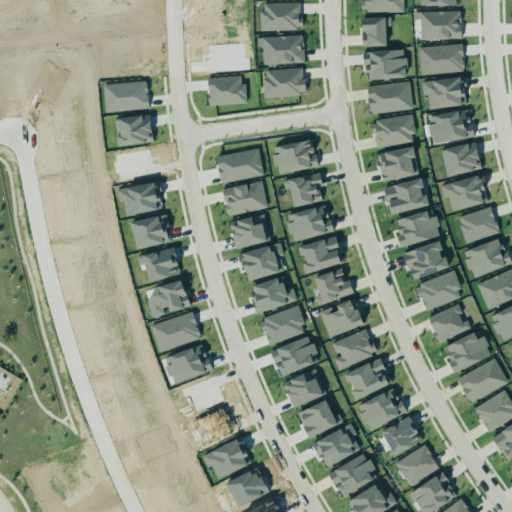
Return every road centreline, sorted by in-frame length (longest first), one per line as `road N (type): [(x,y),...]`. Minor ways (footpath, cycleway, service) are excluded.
road 1 (residential): [(171,0),(182,135),(204,247),(238,357),(312,511)]
road 2 (residential): [(340,113),(395,314),(449,423),(509,511)]
road 3 (residential): [(133,511),(82,395),(20,149),(0,137)]
road 4 (residential): [(511,173),(490,114),(483,0),(337,86),(340,113)]
road 5 (residential): [(182,135),(340,113)]
